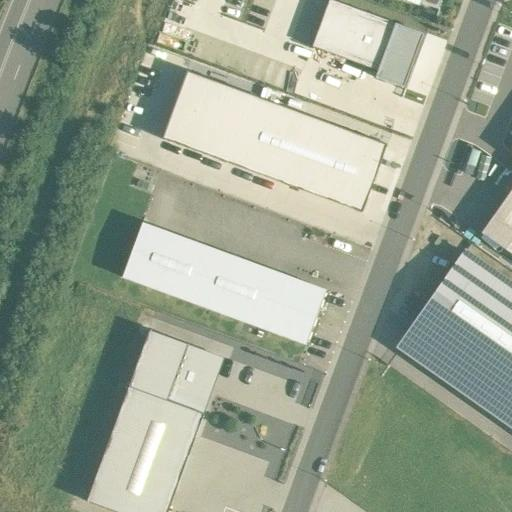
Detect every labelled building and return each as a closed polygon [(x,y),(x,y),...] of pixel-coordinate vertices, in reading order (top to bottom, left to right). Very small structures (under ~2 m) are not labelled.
[(313,48),(377,72),(395,25),(331,1),(313,48)] [(374,80),(403,91),(424,36),(395,25),(377,72),(374,80)] [(385,146),(179,71),(156,135),(360,212),(385,146)] [(511,189),(481,235),(511,256),(511,189)] [(325,290),(141,224),(121,279),(305,346),(325,290)] [(511,282),(465,250),(397,345),(511,427),(511,282)] [(186,346),(146,332),(128,387),(166,401),(186,346)] [(224,359),(186,346),(166,401),(204,414),(224,359)] [(112,511),(168,511),(204,414),(166,401),(128,387),(86,503),(112,511)]
